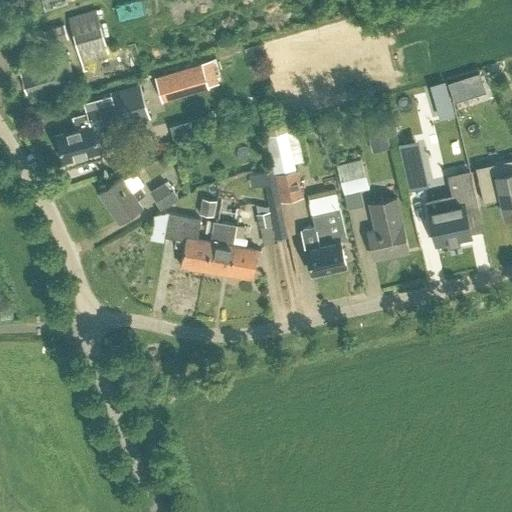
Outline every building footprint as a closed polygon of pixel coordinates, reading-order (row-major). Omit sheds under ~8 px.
[(83,69),(91,66),(90,60),(109,54),(96,11),(95,7),(68,16),(83,69)] [(407,11),(386,15),(389,26),(409,22),(407,11)] [(47,42),(67,36),(63,23),(44,28),(47,42)] [(66,47),(19,62),(27,90),(31,88),(33,93),(64,83),(62,75),(73,71),(66,47)] [(162,98),(219,81),(212,58),(155,74),(162,98)] [(478,69),(447,80),(453,98),(485,88),(478,69)] [(444,78),(429,82),(439,117),(454,112),(444,78)] [(76,113),(79,125),(55,132),(63,158),(99,148),(96,136),(110,132),(109,127),(148,116),(139,85),(84,101),(86,110),(76,113)] [(471,132),(500,120),(494,105),(464,117),(471,132)] [(175,140),(199,133),(195,118),(171,125),(175,140)] [(367,130),(372,150),(389,146),(385,126),(367,130)] [(282,199),(303,194),(287,129),(266,134),(282,199)] [(416,137),(397,141),(407,188),(426,184),(416,137)] [(345,191),(369,185),(362,155),(337,162),(345,191)] [(511,156),(475,165),(483,204),(497,201),(501,222),(511,219),(511,156)] [(281,206),(272,167),(253,171),(256,183),(264,181),(269,209),(281,206)] [(431,174),(435,186),(453,181),(449,169),(431,174)] [(131,190),(121,175),(99,190),(118,220),(141,204),(136,197),(144,192),(139,185),(131,190)] [(178,196),(172,187),(169,189),(164,180),(149,189),(160,208),(178,196)] [(316,204),(343,197),(340,183),(313,191),(316,204)] [(373,256),(407,248),(395,195),(369,201),(375,228),(367,229),(373,256)] [(323,222),(302,227),(306,243),(304,244),(310,270),(320,268),(325,272),(333,271),(335,265),(345,262),(339,237),(345,235),(339,206),(320,210),(323,222)] [(435,242),(470,234),(464,207),(429,215),(435,242)] [(204,267),(209,239),(196,236),(200,217),(168,211),(164,234),(184,238),(180,263),(204,267)] [(209,239),(204,267),(228,271),(232,243),(236,223),(212,219),(209,239)] [(232,243),(228,271),(252,275),(257,247),(240,244),(244,224),(236,223),(232,243)]
